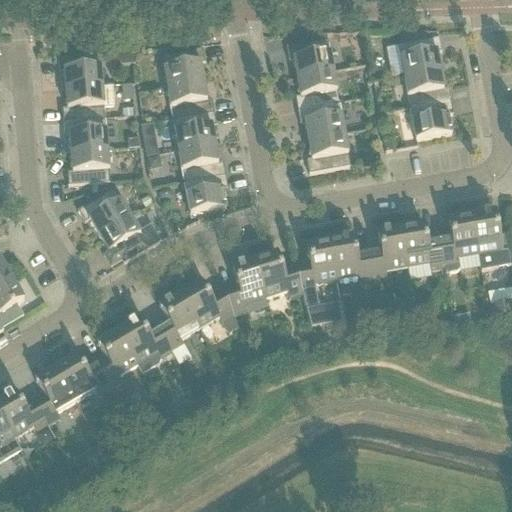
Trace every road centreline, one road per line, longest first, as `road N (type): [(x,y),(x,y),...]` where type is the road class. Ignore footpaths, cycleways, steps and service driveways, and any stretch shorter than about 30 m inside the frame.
road 1 (residential): [(75,300),(75,280),(33,209),(17,0)]
road 2 (residential): [(273,206),(291,211),(498,166)]
road 3 (residential): [(273,206),(258,222),(184,247),(99,298),(75,300)]
road 4 (residential): [(229,0),(273,206)]
road 5 (residential): [(498,166),(503,146),(475,0)]
